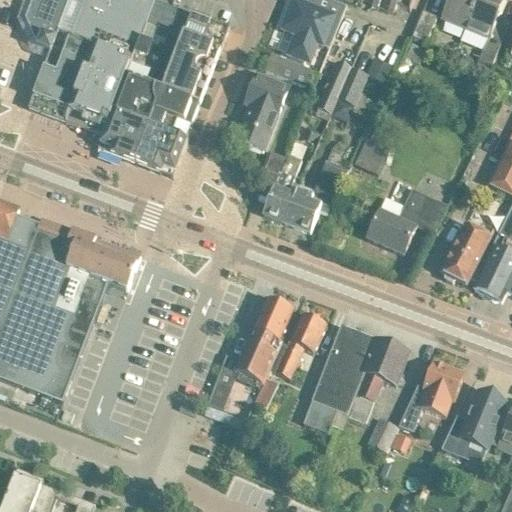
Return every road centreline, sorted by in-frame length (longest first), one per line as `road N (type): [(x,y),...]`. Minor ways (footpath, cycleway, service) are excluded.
road 1 (tertiary): [(511,349),(174,226)]
road 2 (residential): [(0,417),(187,485),(230,511)]
road 3 (residential): [(174,226),(251,34),(240,0)]
road 4 (tertiary): [(174,226),(0,162)]
